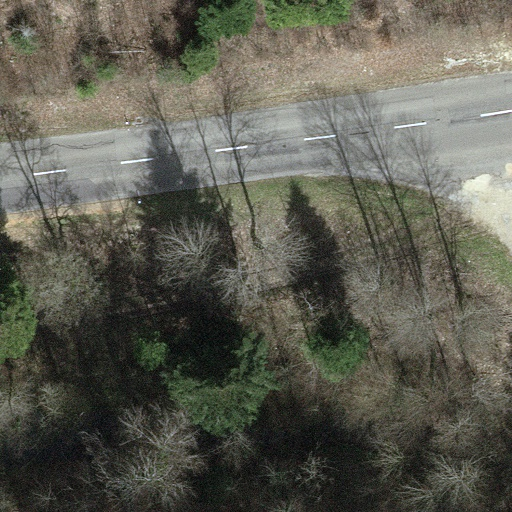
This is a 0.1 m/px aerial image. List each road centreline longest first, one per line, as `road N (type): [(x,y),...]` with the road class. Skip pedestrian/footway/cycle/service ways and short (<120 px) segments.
road 1 (track): [(0,330),(420,248),(511,221)]
road 2 (secondary): [(0,178),(511,110)]
